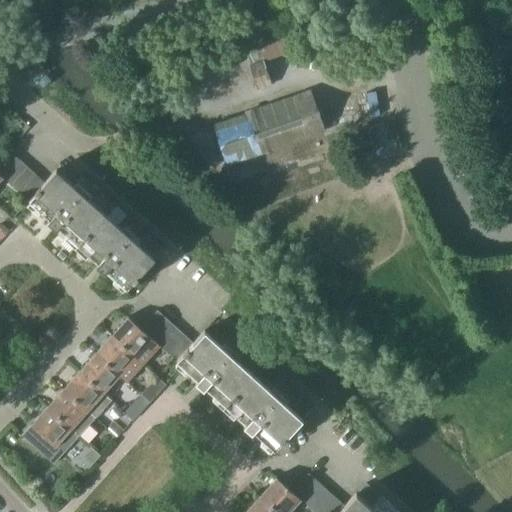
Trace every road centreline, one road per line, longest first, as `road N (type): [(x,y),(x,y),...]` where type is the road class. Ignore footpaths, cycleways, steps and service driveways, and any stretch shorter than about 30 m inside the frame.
road 1 (residential): [(211,511),(227,493),(231,461),(181,412),(150,420),(66,511)]
road 2 (residential): [(0,421),(82,330),(74,287),(35,254),(0,260)]
